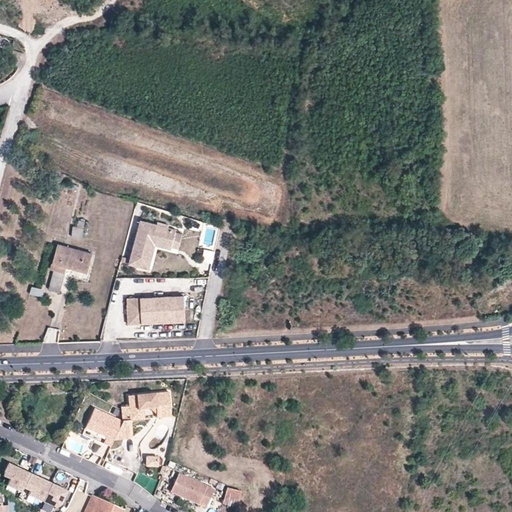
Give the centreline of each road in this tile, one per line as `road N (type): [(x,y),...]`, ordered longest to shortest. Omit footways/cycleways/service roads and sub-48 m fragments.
road 1 (tertiary): [(442,343),(0,364)]
road 2 (residential): [(0,429),(169,511)]
